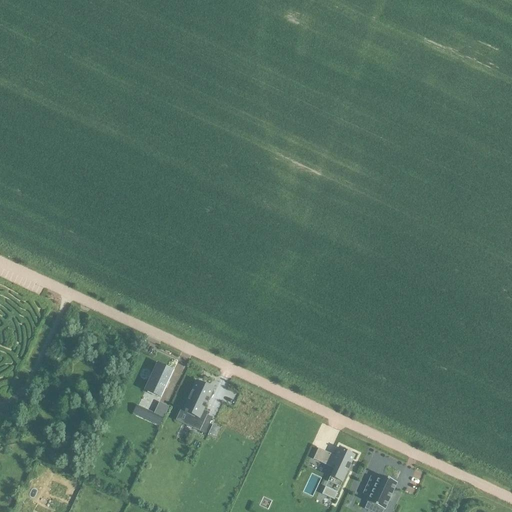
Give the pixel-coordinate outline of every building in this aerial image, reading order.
[(150,381),(145,391),(160,397),(172,371),(158,364),(153,374),(152,374),(149,380),(150,381)] [(185,400),(181,410),(191,414),(188,419),(196,422),(193,429),(199,432),(208,412),(203,410),(212,390),(196,382),(187,402),(185,400)] [(154,415),(163,419),(168,407),(159,403),(154,415)] [(136,406),(133,413),(160,425),(163,419),(154,415),(136,406)] [(213,425),(208,435),(215,439),(220,428),(213,425)] [(324,464),(334,469),(330,477),(342,483),(355,455),(338,448),(335,456),(329,454),(324,464)] [(369,496),(366,502),(367,503),(364,509),(371,511),(373,511),(376,507),(384,510),(396,483),(379,475),(376,480),(370,477),(363,494),(369,496)] [(325,487),(322,494),(334,500),(337,493),(325,487)]
